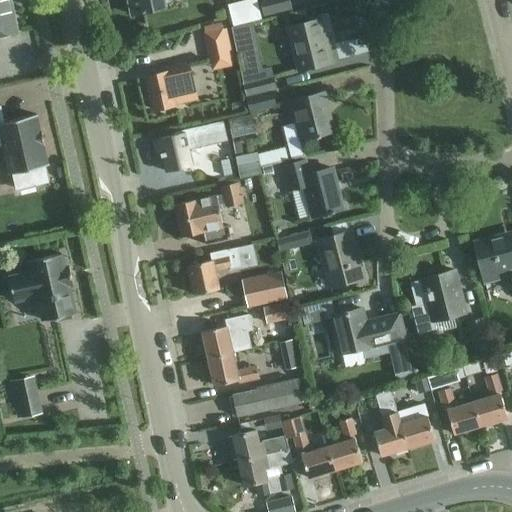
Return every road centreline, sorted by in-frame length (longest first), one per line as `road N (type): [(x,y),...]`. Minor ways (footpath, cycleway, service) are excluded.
road 1 (tertiary): [(169,446),(71,0)]
road 2 (residential): [(436,163),(443,229),(396,242),(386,231),(387,164)]
road 3 (residential): [(169,446),(0,465)]
road 4 (residential): [(384,0),(387,164)]
road 5 (tertiary): [(390,511),(468,489),(511,488)]
